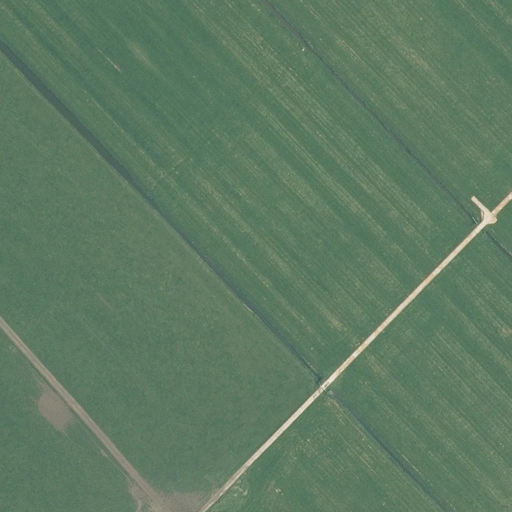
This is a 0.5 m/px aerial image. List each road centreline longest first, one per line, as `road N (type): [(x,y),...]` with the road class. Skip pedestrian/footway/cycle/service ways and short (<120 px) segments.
road 1 (track): [(196,511),(490,216),(471,196)]
road 2 (track): [(168,511),(0,321)]
